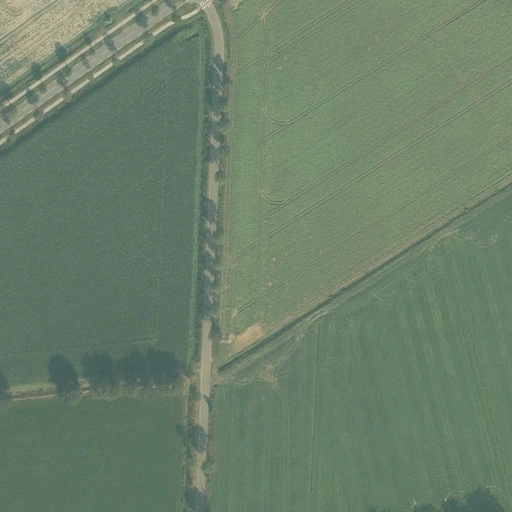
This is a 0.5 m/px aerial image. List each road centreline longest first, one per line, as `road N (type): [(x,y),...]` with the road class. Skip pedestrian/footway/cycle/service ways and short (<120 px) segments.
road 1 (unclassified): [(204,511),(220,40),(203,0)]
road 2 (tertiary): [(0,126),(178,0)]
